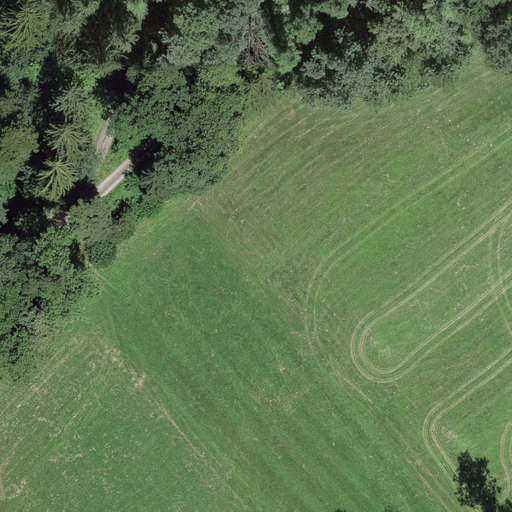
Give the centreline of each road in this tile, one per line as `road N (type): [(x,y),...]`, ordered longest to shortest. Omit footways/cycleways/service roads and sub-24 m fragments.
road 1 (track): [(300,0),(78,206),(0,290)]
road 2 (track): [(78,206),(160,0)]
